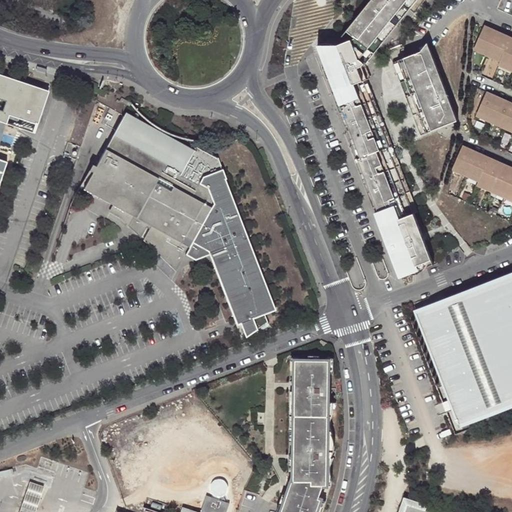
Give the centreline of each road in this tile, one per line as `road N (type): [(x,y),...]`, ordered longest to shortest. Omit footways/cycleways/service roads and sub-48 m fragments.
road 1 (residential): [(349,316),(0,453)]
road 2 (tertiary): [(333,272),(296,157),(253,92),(247,68)]
road 3 (tertiary): [(212,98),(272,145),(333,272)]
road 4 (residential): [(349,316),(511,248)]
road 5 (secondary): [(0,40),(134,58)]
road 6 (tertiary): [(365,378),(344,511)]
road 7 (tertiary): [(361,511),(373,444),(365,378)]
